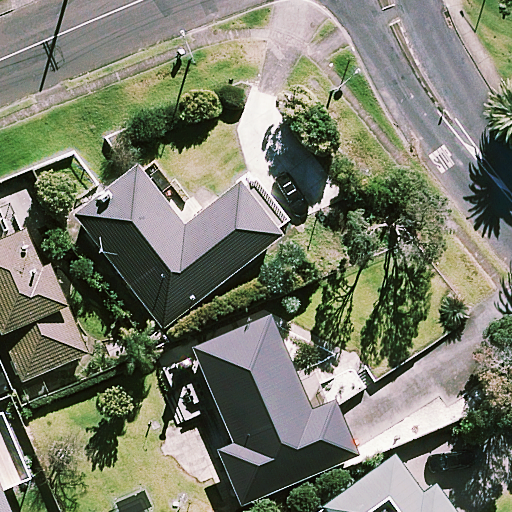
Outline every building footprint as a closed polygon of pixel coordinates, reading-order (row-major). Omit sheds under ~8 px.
[(199,216),(152,156),(76,216),(163,327),(282,233),(242,182),(199,216)] [(87,353),(32,227),(0,240),(0,329),(22,381),(87,353)] [(312,411),(269,315),(193,349),(234,442),(218,450),(242,505),(356,454),(333,402),(312,411)] [(0,511),(12,511),(3,490),(31,478),(3,412),(0,413),(0,511)] [(424,495),(395,455),(316,511),(453,511),(434,487),(424,495)]
